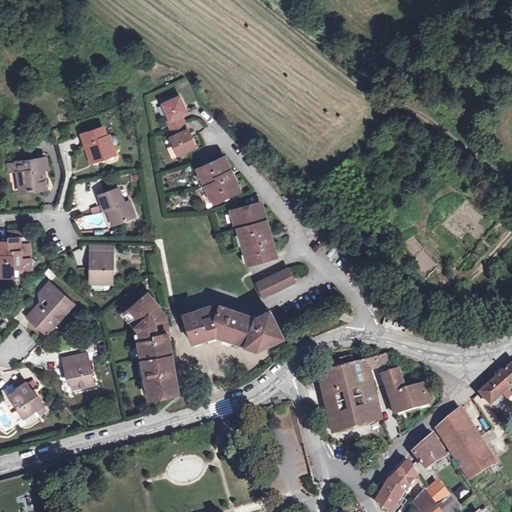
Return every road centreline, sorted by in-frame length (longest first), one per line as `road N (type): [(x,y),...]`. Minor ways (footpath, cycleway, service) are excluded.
road 1 (tertiary): [(0,472),(254,399),(289,371)]
road 2 (residential): [(362,340),(362,313),(326,263),(300,249),(296,227),(215,131)]
road 3 (track): [(511,178),(359,80)]
road 4 (residential): [(357,471),(392,455),(496,358)]
road 5 (tertiary): [(362,340),(458,363),(496,358)]
road 6 (residential): [(357,471),(320,455),(289,371)]
